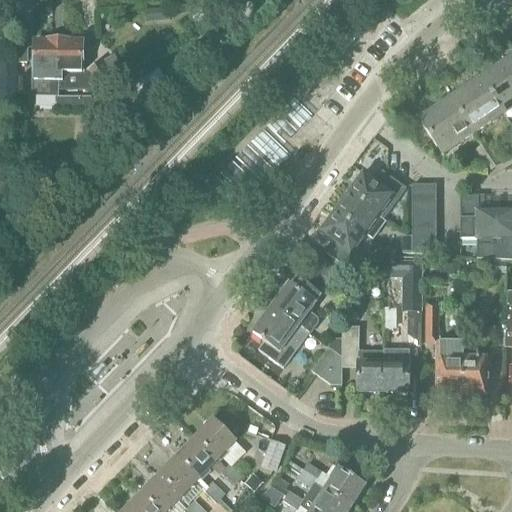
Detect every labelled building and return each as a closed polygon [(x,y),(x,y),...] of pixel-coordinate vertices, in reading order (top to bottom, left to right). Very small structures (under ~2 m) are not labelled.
[(202,17),(198,11),(196,8),(192,11),(189,14),(195,22),(202,17)] [(169,9),(158,10),(158,13),(159,23),(170,22),(169,12),(169,9)] [(58,43),(34,42),(32,99),(58,99),(58,93),(58,43)] [(58,43),(58,93),(98,93),(102,89),(115,82),(114,80),(104,64),(104,62),(87,72),(88,74),(82,74),(82,43),(58,43)] [(511,59),(495,71),(498,75),(466,96),(464,92),(435,112),(437,116),(420,127),(437,153),(449,145),(452,149),(488,125),(486,121),(511,103),(511,59)] [(134,107),(135,108),(171,85),(170,84),(169,85),(159,70),(160,69),(160,68),(124,91),(125,92),(126,91),(135,106),(134,107)] [(18,79),(4,80),(4,104),(19,104),(18,79)] [(92,99),(78,99),(78,113),(92,113),(92,99)] [(487,146),(477,152),(491,172),(500,165),(487,146)] [(363,175),(349,196),(384,221),(406,190),(383,174),(375,184),(363,175)] [(65,187),(38,187),(38,212),(65,212),(65,187)] [(412,201),(436,201),(436,187),(412,187),(412,201)] [(349,196),(335,215),(365,237),(379,218),(384,222),(384,221),(349,196)] [(497,262),(497,218),(479,218),(479,199),(460,199),(461,242),(477,242),(477,261),(497,262)] [(436,215),(436,201),(412,201),(412,215),(436,215)] [(365,237),(335,215),(320,235),(332,244),(325,254),(348,271),(356,259),(352,256),(365,237)] [(436,229),(436,215),(412,215),(412,229),(436,229)] [(511,217),(497,218),(497,262),(511,262),(511,217)] [(436,243),(436,229),(412,229),(412,239),(412,243),(436,243)] [(412,243),(412,239),(403,239),(403,256),(412,256),(412,243)] [(436,257),(436,243),(412,243),(412,256),(436,257)] [(320,258),(295,291),(288,286),(272,309),(309,336),(315,328),(316,326),(317,324),(317,322),(316,321),(309,316),(316,307),(314,305),(319,298),(313,293),(323,280),(342,295),(342,279),(320,258)] [(391,280),(403,280),(402,316),(421,316),(422,265),(392,264),(391,280)] [(458,277),(458,264),(437,264),(437,278),(458,277)] [(383,303),(375,303),(375,313),(383,312),(383,303)] [(438,347),(438,306),(424,305),(424,346),(438,347)] [(309,336),(272,309),(253,335),(262,342),(265,344),(259,353),(283,371),(309,336)] [(408,338),(413,341),(421,346),(421,316),(408,316),(408,338)] [(340,358),(340,366),(357,366),(357,395),(384,395),(385,353),(384,353),(384,354),(359,354),(359,329),(341,329),(340,341),(340,358)] [(505,348),(506,331),(486,330),(486,348),(505,348)] [(340,358),(340,341),(334,341),(328,349),(328,350),(340,358)] [(438,344),(438,358),(437,357),(436,396),(447,396),(447,400),(462,401),(462,358),(462,344),(438,344)] [(340,358),(328,350),(311,373),(331,389),(340,389),(340,366),(340,358)] [(408,353),(385,353),(384,395),(408,396),(409,367),(408,367),(408,353)] [(462,358),(462,401),(476,401),(476,397),(487,397),(488,359),(462,358)] [(15,372),(12,369),(7,365),(0,373),(0,377),(2,379),(6,383),(15,372)] [(195,438),(219,462),(237,443),(214,420),(195,438)] [(195,438),(177,457),(201,480),(219,462),(195,438)] [(276,472),(284,447),(272,443),(263,468),(276,472)] [(177,457),(159,476),(182,499),(201,480),(177,457)] [(331,479),(321,473),(308,465),(302,475),(353,508),(366,487),(337,469),(331,479)] [(232,466),(227,470),(222,474),(234,487),(243,477),(232,466)] [(310,489),(302,502),(289,494),(286,499),(283,503),(296,511),(300,505),(310,511),(349,511),(353,508),(302,475),(297,481),(310,489)] [(159,476),(140,495),(158,511),(169,511),(173,509),(175,511),(186,511),(190,508),(182,499),(159,476)] [(263,485),(253,476),(244,486),(254,495),(263,485)] [(226,497),(213,484),(205,493),(217,506),(226,497)] [(284,497),(271,489),(261,500),(275,510),(284,497)] [(158,511),(140,495),(123,511),(158,511)] [(204,511),(195,503),(190,508),(186,511),(204,511)]
